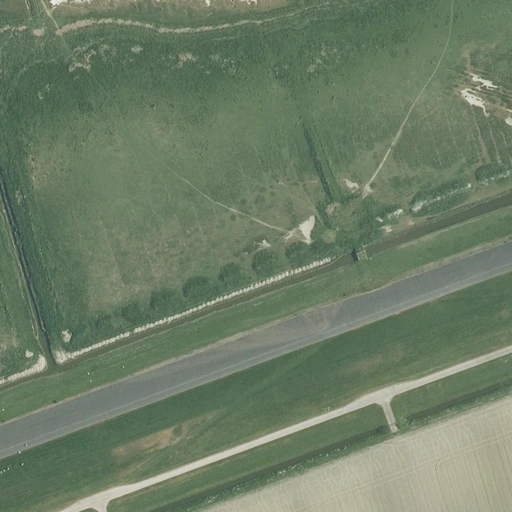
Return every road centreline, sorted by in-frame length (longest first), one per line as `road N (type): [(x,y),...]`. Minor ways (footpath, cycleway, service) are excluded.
road 1 (track): [(0,455),(511,266)]
road 2 (track): [(97,500),(328,333)]
